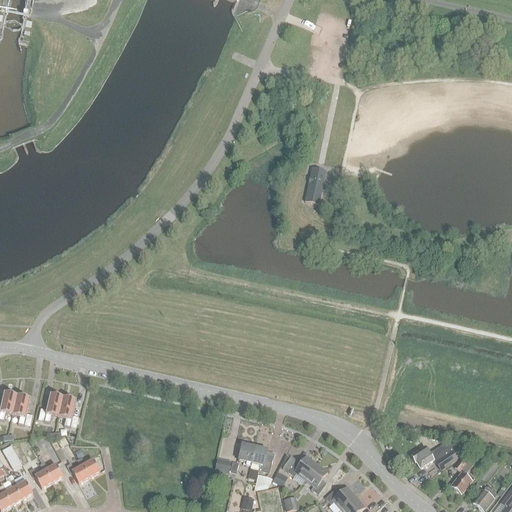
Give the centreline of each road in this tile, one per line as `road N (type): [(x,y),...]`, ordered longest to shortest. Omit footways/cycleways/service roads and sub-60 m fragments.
road 1 (unclassified): [(288,0),(227,140),(198,184),(126,257),(44,315),(33,350)]
road 2 (tertiary): [(425,511),(360,443),(314,416),(33,350)]
